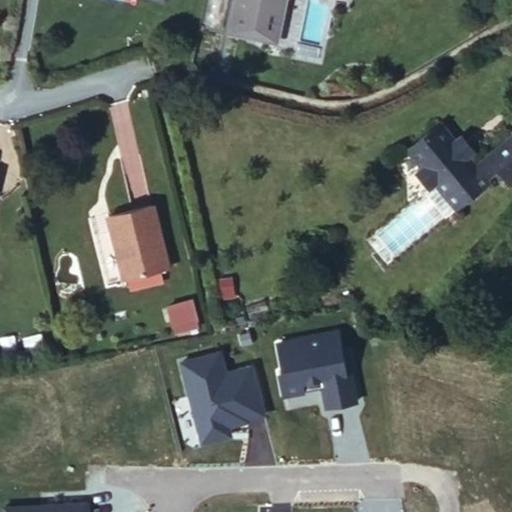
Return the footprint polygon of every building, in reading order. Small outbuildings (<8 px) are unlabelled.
[(123,0),(122,4),(150,9),(151,0),(123,0)] [(223,0),(217,31),(265,41),(273,0),(223,0)] [(156,41),(142,42),(143,53),(157,52),(156,41)] [(124,185),(144,181),(130,102),(110,105),(124,185)] [(424,200),(444,225),(475,200),(484,210),(511,185),(511,163),(501,151),(463,184),(455,173),(458,169),(459,166),(448,153),(441,157),(426,138),(394,165),(409,184),(403,191),(415,207),(424,200)] [(128,209),(83,217),(93,282),(138,274),(128,209)] [(166,303),(173,333),(200,326),(193,297),(166,303)] [(164,310),(137,313),(140,334),(168,331),(164,310)] [(338,334),(278,343),(283,370),(279,371),(283,395),(304,392),(302,383),(321,380),(322,389),(325,408),(354,404),(350,374),(345,375),(342,353),(338,334)] [(181,362),(202,445),(232,438),(229,429),(267,420),(253,364),(227,371),(222,351),(181,362)] [(114,363),(116,385),(169,380),(167,358),(114,363)] [(42,505),(5,508),(5,511),(88,511),(88,502),(47,505),(47,507),(42,508),(42,505)]
